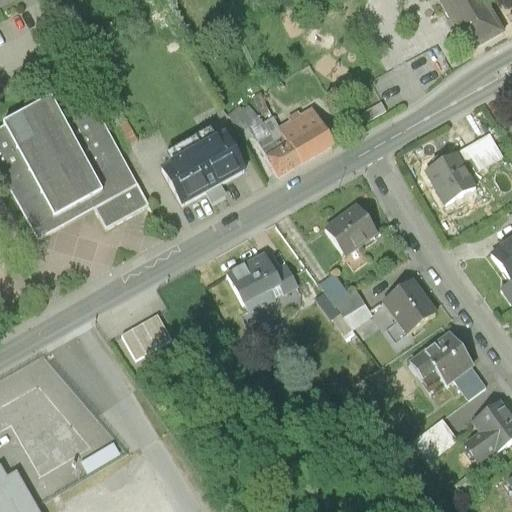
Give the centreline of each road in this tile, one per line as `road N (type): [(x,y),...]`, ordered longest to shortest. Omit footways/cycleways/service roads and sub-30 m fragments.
road 1 (tertiary): [(367,153),(0,360)]
road 2 (residential): [(367,153),(511,375)]
road 3 (tertiary): [(511,75),(367,153)]
